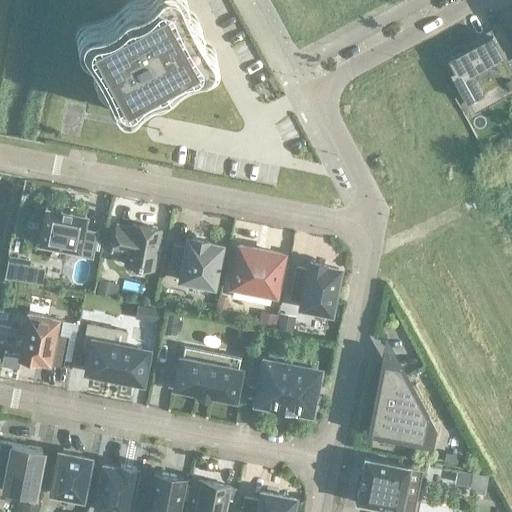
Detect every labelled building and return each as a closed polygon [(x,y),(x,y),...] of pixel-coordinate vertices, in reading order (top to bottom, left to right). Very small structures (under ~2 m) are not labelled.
[(175,0),(150,0),(81,38),(120,108),(208,59),(175,0)] [(478,43),(445,60),(468,101),(499,84),(505,94),(511,90),(511,67),(491,29),(489,29),(490,31),(476,39),(478,43)] [(46,207),(45,207),(44,209),(38,241),(38,243),(39,243),(50,245),(48,255),(64,258),(66,248),(76,250),(76,254),(91,257),(96,232),(82,229),(84,217),(85,217),(85,215),(83,215),(46,208),(46,207)] [(131,227),(116,224),(110,251),(125,254),(123,264),(152,269),(159,230),(131,224),(131,227)] [(207,239),(191,236),(190,239),(187,239),(185,247),(173,244),(168,268),(181,270),(179,278),(211,284),(219,245),(206,243),(207,239)] [(281,253),(238,245),(230,284),(273,293),(281,253)] [(30,259),(8,255),(3,276),(26,281),(30,259)] [(323,262),(309,259),(307,269),(295,266),(289,298),(300,300),(299,306),(329,312),(337,269),(322,266),(323,262)] [(98,281),(96,294),(110,298),(113,284),(98,281)] [(228,298),(220,296),(218,308),(225,309),(228,298)] [(158,323),(161,310),(152,308),(150,321),(158,323)] [(61,320),(27,313),(18,357),(36,361),(36,359),(46,361),(45,363),(61,366),(67,336),(58,334),(61,320)] [(164,332),(174,334),(176,329),(179,330),(181,322),(178,321),(179,316),(168,313),(164,332)] [(260,314),(258,325),(273,328),(276,317),(260,314)] [(278,316),(275,328),(290,332),(293,319),(278,316)] [(140,381),(141,379),(140,379),(146,352),(146,349),(144,349),(123,345),(125,331),(86,323),(81,349),(89,350),(85,368),(85,370),(87,371),(107,375),(109,375),(116,376),(116,377),(118,377),(138,381),(140,381)] [(202,350),(183,346),(182,356),(178,355),(171,387),(234,399),(240,367),(237,366),(238,357),(220,353),(219,363),(200,359),(202,350)] [(281,353),(271,351),(268,353),(267,359),(263,358),(254,401),(268,404),(268,406),(275,407),(278,406),(286,407),(287,410),(295,411),(295,409),(309,412),(318,369),(313,368),(315,363),(313,360),(302,358),(300,360),(299,365),(282,362),(283,356),(281,353)] [(397,365),(382,362),(369,429),(420,439),(424,416),(397,365)] [(267,436),(292,441),(294,428),(270,423),(267,436)] [(29,447),(0,440),(0,486),(32,493),(41,449),(37,448),(36,447),(36,448),(30,447),(30,446),(29,446),(29,447)] [(88,458),(58,452),(50,491),(80,497),(88,458)] [(365,457),(363,456),(362,459),(363,459),(360,473),(359,476),(360,476),(358,483),(357,485),(358,485),(355,500),(354,500),(354,502),(356,503),(357,502),(380,507),(378,511),(411,511),(414,501),(402,499),(408,468),(409,465),(406,465),(365,457)] [(126,511),(135,467),(119,464),(118,468),(103,465),(94,508),(113,511),(126,511)] [(175,511),(182,476),(154,471),(145,511),(175,511)] [(223,511),(229,486),(198,479),(191,511),(223,511)] [(289,511),(292,498),(260,492),(259,500),(243,497),(240,511),(289,511)]
